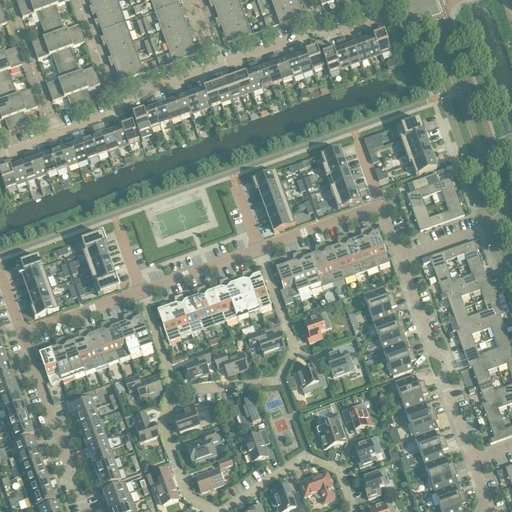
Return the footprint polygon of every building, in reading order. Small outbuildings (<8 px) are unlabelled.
[(42,0),(20,0),(16,2),(19,10),(43,2),(42,0)] [(55,7),(70,2),(68,0),(48,0),(43,2),(50,23),(60,20),(55,7)] [(118,3),(117,0),(94,0),(90,1),(93,8),(90,9),(91,13),(118,3)] [(179,4),(177,0),(158,0),(151,3),(154,13),(179,4)] [(240,5),(238,0),(221,0),(209,4),(210,8),(214,7),(216,14),(240,5)] [(300,6),(297,0),(285,0),(272,5),(276,15),(300,6)] [(350,11),(345,0),(318,0),(321,7),(335,2),(340,14),(350,11)] [(356,0),(345,0),(350,11),(359,8),(356,0)] [(50,23),(43,2),(19,10),(22,19),(37,14),(41,26),(50,23)] [(122,13),(118,3),(91,13),(92,16),(95,15),(98,21),(94,22),(94,23),(122,13)] [(158,23),(185,13),(184,9),(181,11),(179,4),(154,13),(158,23)] [(244,15),(240,5),(216,14),(218,20),(215,21),(216,25),(244,15)] [(280,26),(307,16),(306,12),(302,13),(300,6),(276,15),(280,26)] [(126,23),(122,13),(94,23),(96,26),(99,25),(101,32),(126,23)] [(186,24),(184,18),(187,17),(185,13),(158,23),(162,33),(186,24)] [(248,25),(244,15),(216,25),(218,28),(221,27),(223,34),(248,25)] [(82,36),(79,27),(64,32),(60,20),(50,23),(58,44),(82,36)] [(58,44),(50,23),(41,26),(46,39),(31,44),(35,53),(58,44)] [(129,33),(126,23),(101,32),(104,38),(101,40),(102,43),(129,33)] [(193,33),(192,30),(188,31),(186,24),(162,33),(165,43),(193,33)] [(251,36),(248,25),(223,34),(226,40),(222,41),(224,46),(251,36)] [(391,52),(382,27),(377,28),(379,36),(373,38),(380,56),(381,56),(391,52)] [(380,56),(373,38),(368,40),(365,32),(361,34),(370,60),(379,57),(380,60),(382,59),(381,56),(380,56)] [(133,43),(129,33),(102,43),(103,47),(106,46),(109,52),(133,43)] [(193,45),(191,38),(194,37),(193,33),(165,43),(169,53),(193,45)] [(370,60),(361,34),(356,36),(359,43),(353,45),(360,64),(361,63),(370,60)] [(71,49),(85,44),(82,36),(58,44),(66,65),(75,62),(71,49)] [(360,64),(353,45),(348,47),(345,40),(340,41),(350,67),(359,64),(360,67),(362,66),(361,63),(360,64)] [(350,67),(340,41),(336,43),(339,50),(333,53),(340,71),(341,71),(350,67)] [(323,68),(314,42),(309,44),(312,52),(306,54),(313,72),(314,72),(323,68)] [(137,54),(133,43),(109,52),(111,59),(108,60),(109,63),(137,54)] [(66,65),(58,44),(35,53),(38,61),(52,56),(56,69),(66,65)] [(200,54),(199,50),(196,51),(193,45),(169,53),(173,64),(200,54)] [(340,71),(333,53),(327,55),(325,47),(320,49),(329,75),(338,71),(340,74),(342,73),(341,71),(340,71)] [(313,72),(306,54),(300,56),(298,48),(293,50),(303,76),(312,72),(313,75),(315,75),(314,72),(313,72)] [(0,65),(19,58),(16,49),(2,55),(0,49),(0,65)] [(303,76),(293,50),(289,51),(291,59),(286,61),(292,79),(294,79),(303,76)] [(140,64),(137,54),(109,63),(110,67),(114,66),(116,72),(140,64)] [(292,79),(286,61),(280,63),(277,56),(273,57),(282,83),(291,80),(292,83),(295,82),(294,79),(292,79)] [(282,83),(273,57),(268,59),(271,66),(266,68),(272,87),(273,86),(282,83)] [(8,72),(22,67),(19,58),(0,65),(0,79),(3,88),(12,84),(8,72)] [(97,78),(94,69),(80,74),(75,62),(66,65),(73,86),(97,78)] [(272,87),(266,68),(260,70),(257,63),(252,64),(262,90),(271,87),(272,90),(274,89),(273,86),(272,87)] [(144,74),(140,64),(116,72),(118,79),(115,80),(117,84),(144,74)] [(262,90),(252,64),(248,66),(251,74),(245,76),(252,94),(253,94),(262,90)] [(73,86),(66,65),(56,69),(61,81),(47,86),(50,95),(73,86)] [(252,94),(245,76),(239,78),(237,70),(232,72),(242,98),(251,94),(252,97),(254,97),(253,94),(252,94)] [(242,98),(232,72),(228,73),(230,81),(225,83),(231,101),(233,101),(242,98)] [(86,91),(100,86),(97,78),(73,86),(81,108),(90,104),(86,91)] [(231,101),(225,83),(219,85),(216,78),(212,79),(221,105),(230,102),(231,105),(234,104),(233,101),(231,101)] [(221,105),(212,79),(207,81),(210,88),(204,90),(211,109),(212,108),(221,105)] [(11,109),(34,100),(31,92),(17,97),(12,84),(3,88),(11,109)] [(211,109),(204,90),(198,92),(196,85),(191,86),(201,112),(210,109),(211,112),(213,111),(212,108),(211,109)] [(81,108),(73,86),(50,95),(53,103),(67,98),(72,111),(81,108)] [(201,112),(191,86),(187,88),(189,96),(184,98),(191,116),(192,116),(201,112)] [(0,112),(11,109),(3,88),(0,88),(0,112)] [(191,116),(184,98),(178,100),(175,92),(171,94),(180,120),(189,117),(190,119),(193,119),(192,116),(191,116)] [(180,120),(171,94),(167,95),(169,103),(164,105),(170,123),(171,123),(180,120)] [(170,123),(164,105),(158,107),(155,99),(151,101),(160,127),(169,124),(170,127),(172,126),(171,123),(170,123)] [(23,114),(37,109),(34,100),(11,109),(18,130),(28,127),(23,114)] [(160,127),(151,101),(146,103),(149,110),(143,112),(150,131),(151,130),(160,127)] [(151,130),(150,131),(143,112),(138,114),(135,107),(130,109),(141,141),(151,137),(150,134),(152,133),(151,130)] [(18,130),(11,109),(0,112),(0,122),(4,121),(9,133),(18,130)] [(139,143),(130,117),(125,119),(128,127),(122,128),(128,147),(130,147),(139,143)] [(420,121),(396,130),(401,142),(424,133),(420,121)] [(128,147),(122,128),(116,131),(113,123),(109,125),(118,151),(127,147),(128,150),(131,150),(130,147),(128,147)] [(118,151),(109,125),(104,126),(107,134),(102,136),(108,154),(109,154),(118,151)] [(108,154),(102,136),(96,138),(93,130),(89,132),(98,158),(107,155),(108,158),(110,157),(109,154),(108,154)] [(98,158),(89,132),(84,134),(87,141),(81,143),(88,162),(89,161),(98,158)] [(424,133),(401,142),(405,154),(429,145),(424,133)] [(88,162),(81,143),(75,145),(73,138),(68,139),(78,165),(87,162),(88,165),(90,164),(89,161),(88,162)] [(78,165),(68,139),(64,141),(66,148),(61,150),(67,169),(69,169),(78,165)] [(67,169),(61,150),(55,153),(52,145),(48,147),(57,173),(66,169),(67,172),(70,171),(69,169),(67,169)] [(429,145),(405,154),(409,166),(412,165),(411,165),(433,157),(429,145)] [(57,173),(48,147),(43,148),(46,156),(40,158),(47,176),(48,176),(57,173)] [(344,160),(340,150),(321,157),(324,167),(344,160)] [(47,176),(40,158),(34,160),(32,152),(27,154),(37,180),(46,177),(47,180),(49,179),(48,176),(47,176)] [(37,180),(27,154),(23,156),(26,163),(20,165),(27,184),(28,183),(37,180)] [(437,169),(433,157),(411,165),(412,165),(416,177),(437,169)] [(27,184),(20,165),(14,167),(11,160),(7,161),(16,187),(25,184),(26,187),(29,186),(28,183),(27,184)] [(324,167),(322,168),(326,179),(331,178),(331,177),(348,171),(344,160),(324,167)] [(16,187),(7,161),(3,163),(5,170),(0,172),(0,175),(8,197),(9,197),(7,191),(16,187)] [(352,182),(348,171),(331,177),(331,178),(334,188),(352,182)] [(252,181),(256,192),(256,193),(258,192),(258,191),(280,184),(276,173),(252,181)] [(381,176),(377,177),(379,183),(388,179),(386,174),(381,176)] [(457,199),(451,180),(439,184),(436,176),(425,179),(435,207),(457,199)] [(435,207),(425,179),(412,184),(415,193),(406,196),(413,214),(435,207)] [(355,192),(352,182),(334,188),(330,189),(330,190),(334,200),(355,193),(355,192)] [(258,191),(258,192),(262,202),(284,194),(280,184),(258,191)] [(334,200),(338,211),(362,202),(358,191),(355,192),(355,193),(334,200)] [(284,194),(262,202),(266,213),(287,205),(284,194)] [(464,217),(457,199),(435,207),(442,225),(464,217)] [(287,205),(266,213),(270,224),(291,216),(287,205)] [(442,225),(435,207),(413,214),(420,233),(442,225)] [(270,224),(273,234),(295,226),(291,216),(270,224)] [(390,264),(378,233),(369,236),(370,232),(368,229),(364,230),(378,269),(390,264)] [(378,269),(364,230),(360,232),(360,235),(361,235),(364,238),(355,241),(367,273),(378,269)] [(102,235),(81,243),(84,253),(85,254),(106,246),(102,235)] [(367,273),(355,241),(346,244),(347,240),(345,237),(342,239),(355,277),(367,273)] [(355,277),(342,239),(338,240),(338,243),(342,246),(333,249),(344,281),(355,277)] [(480,262),(473,243),(451,251),(458,270),(480,262)] [(344,281),(333,249),(324,252),(324,248),(325,248),(323,245),(319,247),(333,285),(344,281)] [(82,254),(86,265),(108,258),(104,247),(106,247),(106,246),(85,254),(84,253),(82,254)] [(333,285),(319,247),(315,248),(315,251),(316,251),(319,254),(310,257),(322,289),(333,285)] [(458,270),(451,251),(429,259),(436,278),(458,270)] [(322,289),(310,257),(301,261),(302,256),(300,253),(296,255),(310,293),(322,289)] [(310,293),(296,255),(293,256),(293,259),(296,262),(288,266),(299,297),(310,293)] [(21,277),(43,269),(39,258),(15,267),(19,278),(21,277)] [(108,258),(86,265),(90,276),(112,268),(108,258)] [(487,280),(483,268),(480,262),(458,270),(465,288),(467,287),(487,280)] [(299,297),(288,266),(280,268),(279,265),(275,267),(275,268),(283,290),(280,291),(285,305),(293,303),(293,299),(299,297)] [(112,268),(90,276),(94,287),(115,279),(112,268)] [(21,277),(25,287),(47,280),(43,269),(21,277)] [(465,288),(458,270),(436,278),(443,296),(445,295),(465,288)] [(271,307),(260,275),(251,279),(251,274),(250,272),(246,273),(260,311),(271,307)] [(260,311),(246,273),(242,274),(242,277),(246,281),(237,284),(248,315),(260,311)] [(98,298),(119,290),(115,279),(94,287),(98,298)] [(496,297),(489,279),(487,280),(467,287),(474,305),(496,297)] [(47,280),(25,287),(29,298),(50,290),(47,280)] [(248,315),(237,284),(228,287),(229,282),(227,280),(223,281),(237,319),(248,315)] [(237,319),(223,281),(219,283),(220,286),(223,289),(214,292),(226,323),(237,319)] [(474,305),(467,287),(465,288),(445,295),(443,296),(440,297),(442,301),(447,299),(452,313),(474,305)] [(226,323),(214,292),(205,295),(206,291),(206,290),(204,288),(201,289),(215,327),(226,323)] [(215,327),(201,289),(197,291),(197,294),(201,297),(192,300),(203,332),(215,327)] [(394,301),(392,295),(386,297),(383,289),(363,296),(368,311),(394,301)] [(50,290),(29,298),(33,308),(33,309),(54,301),(50,290)] [(203,332),(192,300),(183,303),(183,299),(184,299),(182,296),(178,297),(192,336),(203,332)] [(192,336),(178,297),(174,299),(174,302),(175,302),(178,305),(169,308),(181,340),(192,336)] [(503,316),(496,297),(474,305),(481,324),(500,317),(503,316)] [(30,309),(30,310),(34,320),(58,312),(54,301),(33,309),(33,308),(30,309)] [(393,317),(390,310),(397,307),(394,301),(368,311),(373,324),(393,317)] [(481,324),(474,305),(452,313),(459,331),(459,332),(478,325),(481,324)] [(181,340),(169,308),(162,311),(161,308),(157,309),(157,311),(169,344),(181,340)] [(153,350),(142,318),(132,321),(133,317),(131,314),(127,316),(141,354),(153,350)] [(331,331),(325,314),(304,322),(307,332),(309,338),(307,339),(310,346),(322,341),(320,335),(331,331)] [(141,354),(127,316),(124,317),(124,320),(127,323),(119,326),(130,358),(141,354)] [(378,338),(404,328),(402,322),(396,324),(393,317),(373,324),(378,338)] [(507,335),(500,317),(481,324),(478,325),(485,343),(507,335)] [(130,358),(119,326),(110,330),(110,325),(109,323),(105,324),(118,362),(130,358)] [(118,362),(105,324),(101,325),(101,328),(105,331),(96,335),(107,366),(118,362)] [(485,343),(478,325),(459,332),(459,331),(456,332),(462,351),(485,343)] [(404,328),(378,338),(383,351),(407,343),(404,335),(406,334),(404,328)] [(107,366),(96,335),(87,338),(88,333),(86,331),(82,332),(96,370),(107,366)] [(96,370),(82,332),(78,333),(79,336),(82,339),(73,343),(85,374),(96,370)] [(284,350),(282,346),(278,335),(266,339),(263,333),(247,339),(251,351),(257,348),(258,351),(261,350),(264,357),(282,351),(284,350)] [(511,354),(511,350),(507,335),(485,343),(491,362),(494,361),(511,354)] [(85,374),(73,343),(65,346),(65,341),(64,339),(60,340),(74,378),(85,374)] [(74,378),(60,340),(56,341),(56,344),(60,348),(51,351),(62,382),(74,378)] [(388,365),(414,355),(412,349),(409,350),(407,343),(383,351),(388,365)] [(491,362),(485,343),(462,351),(469,370),(472,369),(491,362)] [(62,382),(51,351),(44,353),(43,350),(38,352),(38,353),(50,387),(62,382)] [(209,376),(206,366),(212,364),(207,352),(196,356),(198,363),(186,367),(185,367),(190,382),(191,382),(208,375),(209,376)] [(333,380),(355,372),(349,356),(340,359),(338,353),(325,357),(333,380)] [(248,371),(243,356),(227,361),(225,354),(213,359),(218,371),(224,368),(228,378),(248,371)] [(511,375),(511,354),(494,361),(501,379),(511,375)] [(413,372),(410,364),(416,362),(414,355),(388,365),(393,379),(413,372)] [(501,379),(494,361),(491,362),(472,369),(479,387),(501,379)] [(0,378),(12,374),(8,364),(0,367),(0,378)] [(327,389),(323,377),(316,379),(313,370),(297,376),(304,397),(327,389)] [(0,390),(15,384),(12,374),(0,378),(0,390)] [(511,375),(501,379),(507,398),(511,395),(511,375)] [(400,398),(426,389),(424,383),(417,385),(415,377),(395,384),(400,398)] [(151,401),(164,396),(157,378),(140,385),(138,378),(125,382),(129,395),(137,392),(140,401),(150,397),(151,401)] [(507,398),(501,379),(479,387),(485,405),(485,406),(504,399),(507,398)] [(19,395),(15,384),(0,390),(0,401),(19,395)] [(122,384),(115,386),(118,395),(125,392),(122,384)] [(425,405),(422,397),(428,395),(426,389),(400,398),(405,412),(425,405)] [(95,411),(91,401),(97,399),(94,392),(72,400),(74,406),(72,407),(76,417),(95,411)] [(23,405),(19,395),(0,401),(4,412),(23,405)] [(511,417),(504,399),(485,406),(485,405),(482,406),(489,425),(511,417)] [(261,423),(252,400),(244,403),(245,406),(242,407),(242,405),(236,408),(235,408),(233,409),(233,411),(232,412),(232,414),(233,415),(234,416),(235,417),(236,418),(238,418),(239,418),(244,431),(253,428),(253,426),(261,423)] [(26,415),(23,405),(4,412),(6,419),(2,420),(3,423),(26,415)] [(436,416),(433,410),(427,412),(425,405),(405,412),(410,425),(436,416)] [(372,427),(364,406),(341,414),(346,426),(352,424),(355,433),(372,427)] [(200,428),(195,415),(197,414),(195,408),(180,414),(182,419),(175,422),(180,435),(200,428)] [(98,421),(95,411),(76,417),(80,428),(98,421)] [(30,425),(26,415),(3,423),(4,423),(3,424),(6,434),(30,425)] [(158,438),(154,425),(150,426),(146,416),(134,420),(138,430),(137,431),(142,444),(158,438)] [(438,431),(436,423),(438,422),(436,416),(410,425),(415,439),(434,432),(438,431)] [(511,437),(511,419),(511,417),(489,425),(494,439),(488,441),(490,446),(511,437)] [(102,431),(98,421),(80,428),(83,438),(102,431)] [(324,452),(347,443),(339,422),(316,430),(324,452)] [(30,425),(6,434),(5,434),(9,445),(34,436),(30,425)] [(106,441),(102,431),(83,438),(87,448),(106,441)] [(268,459),(264,448),(263,445),(269,443),(265,431),(259,433),(259,435),(244,441),(246,447),(242,449),(240,452),(241,454),(244,456),(248,454),(252,465),(268,459)] [(446,443),(443,437),(437,439),(434,432),(415,439),(420,453),(446,443)] [(216,456),(212,444),(217,442),(214,433),(202,437),(204,442),(186,449),(192,465),(216,456)] [(37,450),(33,439),(14,446),(18,457),(37,450)] [(382,455),(376,439),(354,447),(360,463),(358,463),(357,464),(360,471),(372,466),(370,460),(382,455)] [(109,451),(106,441),(87,448),(91,458),(109,451)] [(444,459),(442,452),(448,450),(446,443),(420,453),(424,466),(444,459)] [(37,450),(18,457),(13,458),(17,469),(40,460),(37,450)] [(113,462),(109,451),(91,458),(94,468),(113,462)] [(455,471),(453,464),(447,467),(444,459),(424,466),(429,480),(455,471)] [(44,470),(40,460),(17,469),(20,479),(44,470)] [(232,466),(230,460),(219,465),(221,471),(232,466)] [(117,472),(113,462),(94,468),(98,478),(117,472)] [(48,480),(44,470),(20,479),(24,489),(48,480)] [(390,486),(384,470),(363,478),(366,488),(368,494),(366,494),(369,502),(381,497),(379,491),(390,486)] [(223,487),(218,471),(196,479),(201,495),(223,487)] [(458,485),(455,478),(458,477),(455,471),(429,480),(434,493),(458,485)] [(121,482),(117,472),(98,478),(102,489),(121,482)] [(178,502),(173,488),(175,487),(171,478),(165,480),(162,472),(147,478),(150,487),(153,485),(156,494),(158,493),(163,507),(178,502)] [(332,489),(327,476),(313,481),(305,484),(300,485),(300,486),(300,487),(304,499),(314,496),(315,497),(316,499),(317,499),(319,500),(321,499),(323,504),(324,506),(334,502),(333,500),(330,490),(332,489)] [(51,491),(48,480),(24,489),(28,499),(51,491)] [(129,495),(126,484),(103,493),(107,503),(129,495)] [(465,498),(463,491),(461,492),(458,485),(434,493),(439,507),(465,498)] [(304,511),(300,499),(293,502),(288,488),(272,493),(274,500),(272,502),(271,504),(272,506),(273,508),(275,509),(277,508),(278,511),(290,511),(292,511),(291,511),(304,511)] [(55,501),(51,491),(28,499),(32,510),(55,501)] [(114,511),(134,505),(130,495),(129,495),(107,503),(110,511),(114,511)] [(463,511),(461,506),(467,504),(465,498),(439,507),(440,511),(463,511)] [(393,511),(390,502),(369,510),(369,511),(393,511)] [(61,511),(58,503),(39,510),(39,511),(61,511)]
